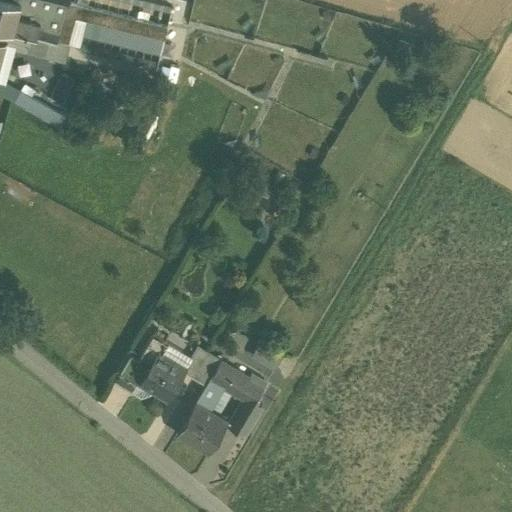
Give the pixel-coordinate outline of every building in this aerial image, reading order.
[(21,1),(16,0),(0,0),(0,25),(13,29),(17,16),(21,1)] [(167,25),(67,0),(66,2),(63,13),(75,16),(164,37),(167,25)] [(75,16),(63,13),(60,25),(56,40),(68,43),(75,16)] [(60,25),(20,15),(17,16),(13,29),(56,40),(60,25)] [(60,113),(5,82),(1,91),(65,127),(71,116),(62,111),(60,113)] [(185,367),(157,351),(164,339),(153,332),(140,353),(151,359),(138,379),(168,397),(184,370),(185,368),(185,367)] [(283,354),(260,341),(252,355),(275,368),(283,354)] [(209,353),(197,346),(185,367),(185,368),(184,370),(195,377),(209,353)] [(220,359),(209,353),(195,377),(205,383),(209,377),(220,359)] [(249,376),(220,359),(209,377),(223,384),(239,394),(252,373),(251,372),(249,376)] [(267,381),(252,373),(239,394),(246,398),(254,402),(267,381)] [(223,384),(209,377),(205,383),(195,400),(209,409),(223,384)] [(246,398),(232,423),(245,430),(258,408),(253,405),(254,402),(246,398)] [(209,409),(195,400),(177,431),(209,449),(227,419),(209,409)]
